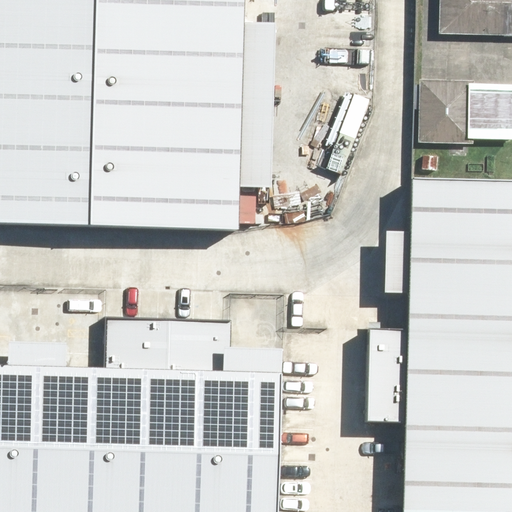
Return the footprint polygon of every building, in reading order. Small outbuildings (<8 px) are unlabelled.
[(0,0),(0,236),(209,241),(213,0),(0,0)] [(511,0),(439,0),(438,33),(511,37),(511,0)] [(511,112),(511,85),(416,81),(413,145),(510,150),(511,112)] [(511,511),(511,185),(402,183),(395,511),(511,511)] [(72,365),(0,362),(0,511),(258,511),(263,371),(201,369),(203,311),(74,307),(72,365)]
